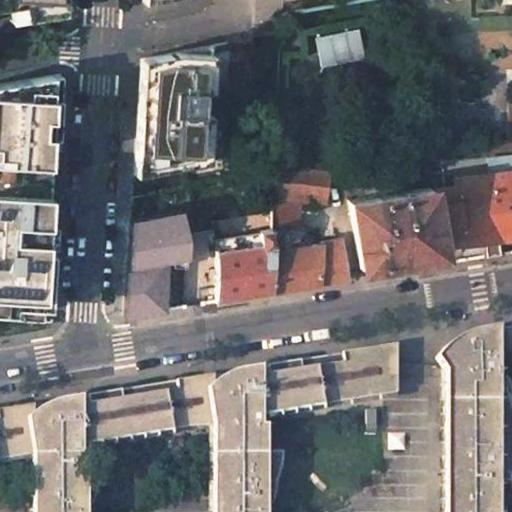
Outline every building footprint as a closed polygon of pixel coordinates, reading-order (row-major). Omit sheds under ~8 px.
[(0,0),(0,5),(20,2),(23,17),(62,11),(62,0),(0,0)] [(139,57),(132,172),(204,158),(221,154),(222,115),(240,115),(242,38),(209,44),(210,53),(175,51),(139,57)] [(58,72),(0,81),(0,300),(10,301),(44,303),(50,199),(42,198),(45,162),(53,162),(58,72)] [(511,153),(440,161),(443,184),(452,182),(453,186),(428,189),(436,238),(458,235),(459,242),(483,239),(484,256),(499,253),(499,237),(511,235),(511,153)] [(53,162),(45,162),(42,198),(50,199),(53,162)] [(331,171),(275,169),(272,227),(269,291),(344,279),(336,239),(320,242),(320,244),(284,249),(281,226),(297,226),(298,197),(304,197),(304,201),(327,203),(331,171)] [(428,186),(348,200),(359,266),(439,253),(436,238),(428,189),(428,186)] [(179,208),(128,218),(127,244),(125,264),(122,319),(165,312),(166,265),(185,266),(185,236),(179,208)] [(272,227),(213,237),(215,250),(214,301),(269,291),(272,227)] [(496,357),(497,327),(478,330),(453,340),(446,346),(440,351),(441,353),(434,359),(438,364),(442,370),(441,511),(502,511),(503,509),(497,509),(496,501),(496,474),(505,473),(511,496),(511,401),(510,399),(511,396),(511,390),(510,386),(508,381),(505,376),(501,371),(496,357)] [(0,459),(31,454),(31,511),(87,511),(88,511),(92,504),(94,496),(95,488),(96,481),(84,480),(85,456),(81,456),(80,446),(210,424),(210,511),(265,511),(270,505),(274,497),(276,484),(278,470),(280,459),(281,451),(267,451),(264,451),(264,426),(259,426),(259,416),(389,395),(389,384),(394,387),(394,364),(394,344),(314,358),(113,391),(0,409),(0,459)]
